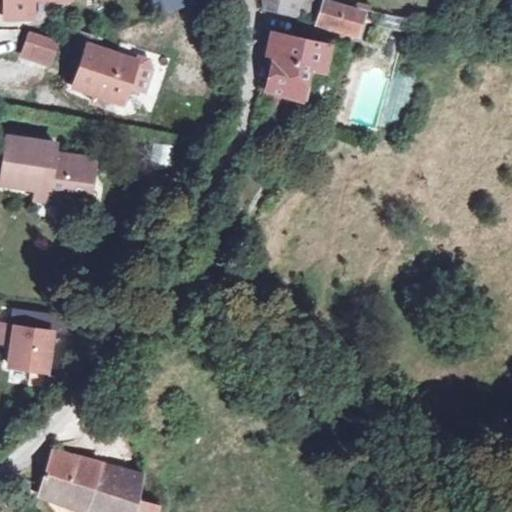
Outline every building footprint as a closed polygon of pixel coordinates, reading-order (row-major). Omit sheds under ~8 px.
[(0,0),(0,17),(28,18),(28,0),(0,0)] [(316,21),(348,27),(358,28),(362,9),(350,6),(350,4),(324,0),(261,0),(263,9),(299,18),(304,3),(319,5),(316,21)] [(378,24),(403,30),(408,11),(390,7),(382,6),(378,24)] [(307,71),(322,74),(328,52),(320,49),(320,41),(314,39),(312,47),(291,41),(291,33),(277,30),(273,37),(269,36),(262,55),(269,57),(263,88),(274,95),(271,105),(277,107),(276,110),(298,114),(307,71)] [(56,41),(29,32),(22,53),(48,63),(56,41)] [(156,58),(92,42),(76,86),(98,97),(97,103),(110,110),(112,100),(130,105),(136,89),(153,97),(160,70),(156,58)] [(376,123),(363,120),(361,132),(374,134),(376,123)] [(0,189),(27,195),(41,197),(40,208),(80,214),(88,170),(47,162),(50,153),(0,142),(0,189)] [(24,205),(40,208),(41,197),(27,195),(24,205)] [(175,286),(191,296),(207,271),(190,261),(175,286)] [(207,271),(191,296),(197,300),(213,274),(207,271)] [(213,274),(197,300),(213,310),(230,285),(213,274)] [(47,329),(0,323),(0,340),(8,341),(6,360),(43,364),(47,329)] [(136,501),(142,476),(48,453),(38,500),(73,511),(155,511),(156,509),(136,501)]
